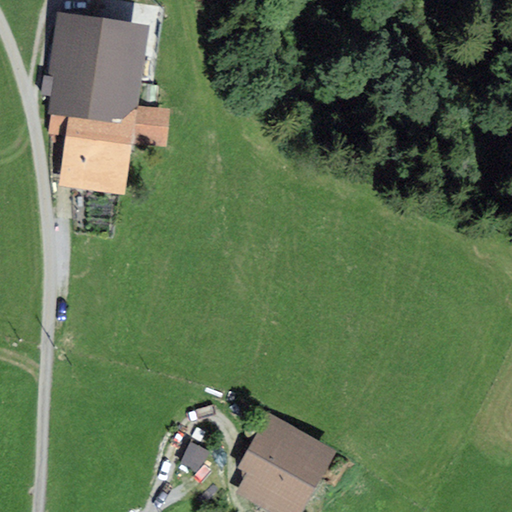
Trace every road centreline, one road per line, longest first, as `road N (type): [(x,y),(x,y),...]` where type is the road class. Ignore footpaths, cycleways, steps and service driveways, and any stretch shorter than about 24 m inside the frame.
road 1 (unclassified): [(37,511),(50,255),(38,136),(0,23)]
road 2 (track): [(240,438),(225,423),(197,422),(150,511)]
